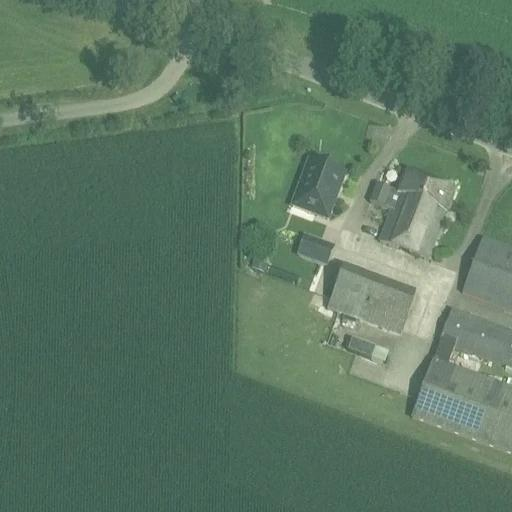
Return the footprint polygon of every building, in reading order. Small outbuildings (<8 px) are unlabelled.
[(292,208),(327,221),(344,174),(309,161),(294,200),(292,208)] [(379,244),(427,262),(453,193),(405,174),(397,194),(376,186),(369,204),(391,212),(379,244)] [(334,248),(304,237),(296,258),(325,269),(334,248)] [(462,295),(511,313),(511,251),(482,241),(462,295)] [(265,267),(255,263),(252,273),(262,276),(265,267)] [(326,312),(399,339),(416,295),(343,268),(326,312)] [(411,419),(511,456),(511,391),(446,367),(453,348),(511,370),(511,334),(451,312),(432,362),(411,419)] [(350,342),(347,352),(369,360),(372,350),(350,342)]
